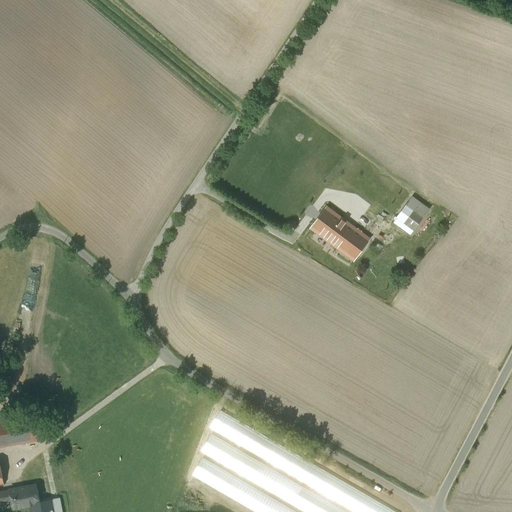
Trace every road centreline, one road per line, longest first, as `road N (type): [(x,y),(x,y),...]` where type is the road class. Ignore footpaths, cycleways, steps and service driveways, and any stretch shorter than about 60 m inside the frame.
road 1 (unclassified): [(430,511),(178,365),(133,297)]
road 2 (unclassified): [(317,0),(152,252),(133,297)]
road 3 (track): [(247,105),(122,0)]
road 4 (unclassified): [(133,297),(60,232),(17,227),(0,238)]
